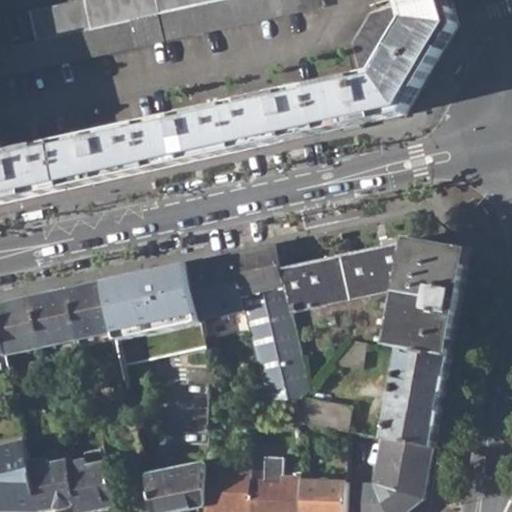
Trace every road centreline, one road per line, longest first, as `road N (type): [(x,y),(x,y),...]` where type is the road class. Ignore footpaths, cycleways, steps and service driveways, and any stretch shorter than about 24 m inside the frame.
road 1 (primary): [(317,186),(82,236)]
road 2 (primary): [(511,137),(387,160),(317,186)]
road 3 (primary): [(317,186),(422,176),(511,148)]
road 4 (secondary): [(481,511),(511,360)]
